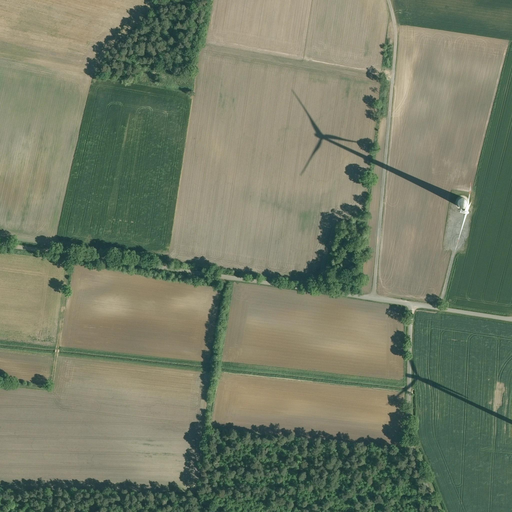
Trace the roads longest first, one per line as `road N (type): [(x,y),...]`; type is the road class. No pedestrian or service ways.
road 1 (unclassified): [(0,244),(413,304)]
road 2 (track): [(398,302),(383,292),(376,264),(397,29),(388,0)]
road 3 (unclassified): [(413,304),(407,437),(436,511)]
